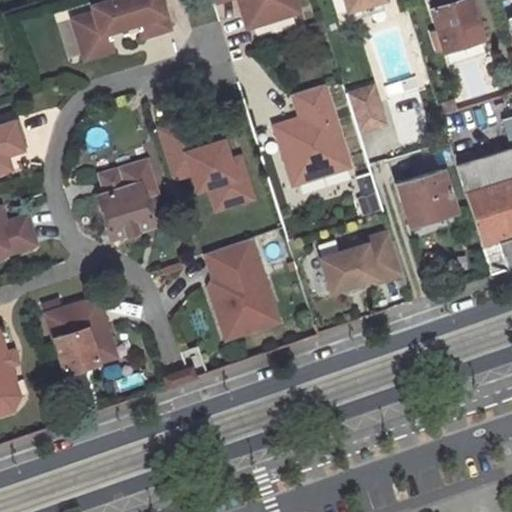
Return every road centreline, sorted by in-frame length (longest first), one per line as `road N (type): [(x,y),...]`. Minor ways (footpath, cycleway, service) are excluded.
road 1 (tertiary): [(511,301),(0,480)]
road 2 (unknown): [(209,386),(149,285),(68,235),(52,190),(53,162),(68,120),(117,84),(179,69),(232,77)]
road 3 (tertiary): [(58,511),(511,356)]
road 4 (unknown): [(426,309),(371,127)]
